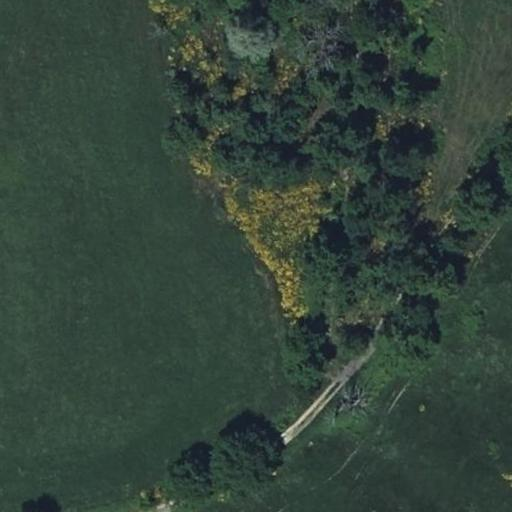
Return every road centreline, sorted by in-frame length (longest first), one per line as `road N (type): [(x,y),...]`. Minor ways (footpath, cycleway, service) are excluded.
road 1 (track): [(152,511),(243,476),(342,389),(511,153)]
road 2 (track): [(342,389),(378,76),(370,0)]
